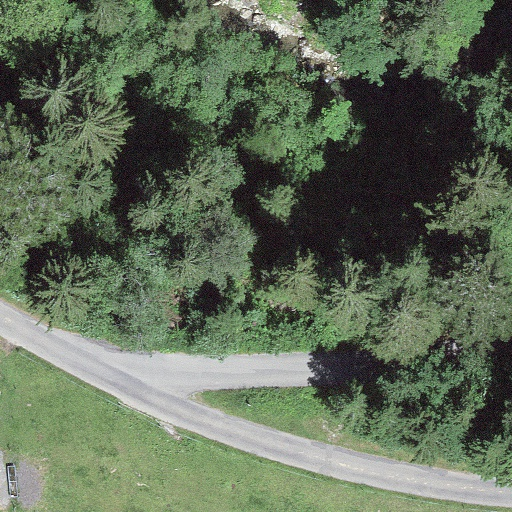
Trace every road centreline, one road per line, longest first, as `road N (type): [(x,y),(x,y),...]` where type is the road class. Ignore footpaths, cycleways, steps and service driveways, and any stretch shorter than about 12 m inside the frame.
road 1 (unclassified): [(0,312),(238,431),(426,485),(511,488)]
road 2 (track): [(511,332),(473,351),(327,369),(163,368),(71,348)]
